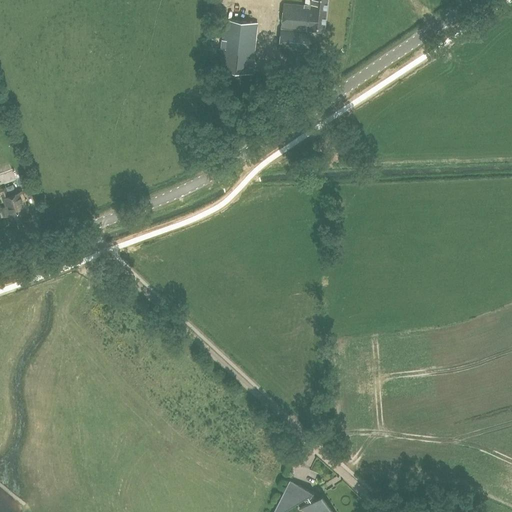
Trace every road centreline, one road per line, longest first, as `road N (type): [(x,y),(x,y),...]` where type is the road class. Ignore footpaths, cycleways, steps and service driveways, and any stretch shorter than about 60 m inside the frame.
road 1 (tertiary): [(0,258),(210,176),(478,0)]
road 2 (track): [(383,511),(105,251)]
